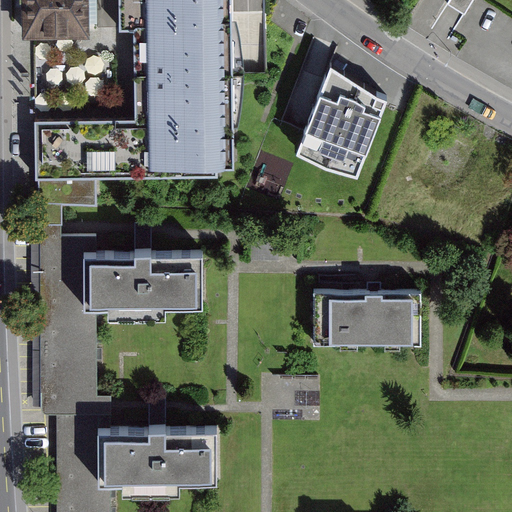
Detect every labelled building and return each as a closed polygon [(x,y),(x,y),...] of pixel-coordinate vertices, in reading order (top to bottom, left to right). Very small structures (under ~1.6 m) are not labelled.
[(22,0),(22,33),(89,33),(89,0),(22,0)] [(136,111),(136,113),(36,114),(36,172),(167,171),(167,170),(220,170),(220,161),(238,161),(236,0),(118,0),(119,24),(135,24),(136,111)] [(457,0),(455,6),(471,13),(476,0),(457,0)] [(331,56),(297,145),(327,161),(358,169),(388,91),(378,87),(331,56)] [(485,147),(440,133),(425,178),(470,193),(485,147)] [(118,511),(120,482),(100,482),(100,430),(106,296),(87,295),(88,243),(100,243),(101,236),(66,235),(65,222),(42,223),(41,412),(57,411),(56,511),(118,511)] [(100,243),(88,243),(87,295),(106,296),(209,298),(211,245),(100,243)] [(425,293),(319,290),(317,340),(423,343),(425,293)] [(222,430),(100,430),(100,482),(120,482),(222,482),(222,430)]
